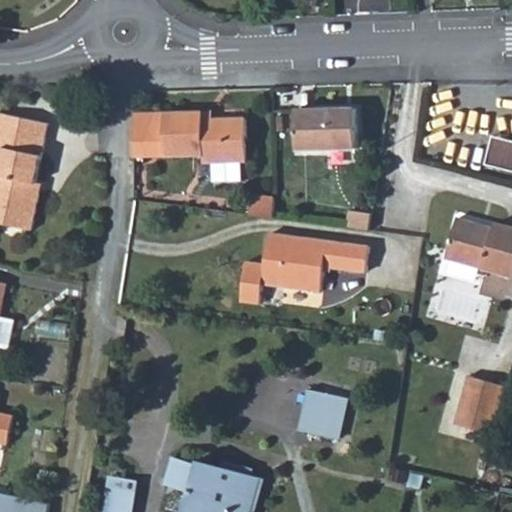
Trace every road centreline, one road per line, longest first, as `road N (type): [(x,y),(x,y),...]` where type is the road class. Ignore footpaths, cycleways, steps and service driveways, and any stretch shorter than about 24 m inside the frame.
road 1 (residential): [(511,39),(207,47),(154,35)]
road 2 (residential): [(125,65),(120,197),(101,331)]
road 3 (unknown): [(404,172),(410,42)]
